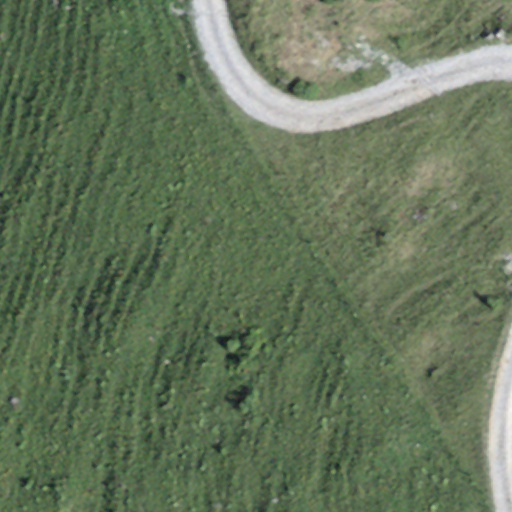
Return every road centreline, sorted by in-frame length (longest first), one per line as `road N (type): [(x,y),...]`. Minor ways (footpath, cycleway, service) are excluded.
road 1 (track): [(209,0),(227,58),(249,94),(275,111),(347,111),(455,70),(511,62)]
road 2 (track): [(511,378),(503,415),(511,511)]
